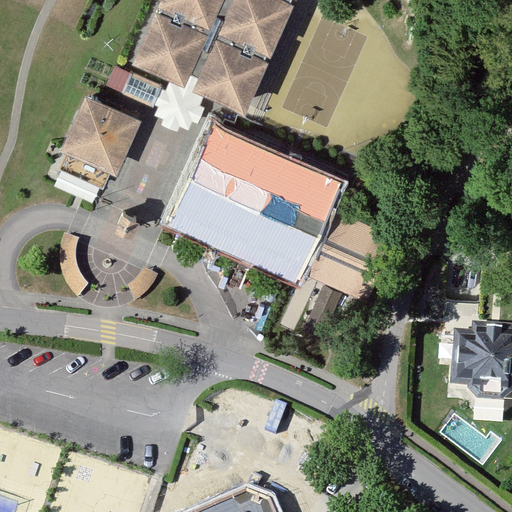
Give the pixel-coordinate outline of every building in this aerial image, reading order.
[(195,129),(197,123),(202,113),(197,110),(201,101),(238,118),(290,0),(156,0),(115,93),(141,104),(158,111),(153,121),(162,125),(159,131),(173,137),(175,131),(184,135),(188,126),(195,129)] [(132,125),(80,102),(57,155),(109,178),(132,125)] [(337,185),(210,128),(164,228),(292,285),(337,185)] [(134,224),(118,217),(112,233),(127,240),(134,224)] [(74,255),(76,240),(64,236),(60,252),(60,268),(66,282),(76,296),(85,287),(78,276),(74,266),(74,255)] [(156,275),(143,270),(139,279),(133,284),(127,289),(134,299),(145,291),(151,285),(156,275)] [(511,342),(450,339),(447,394),(470,395),(470,406),(501,408),(502,399),(511,399),(511,342)] [(203,439),(188,468),(209,479),(224,450),(203,439)] [(248,485),(186,511),(276,511),(268,493),(248,485)]
